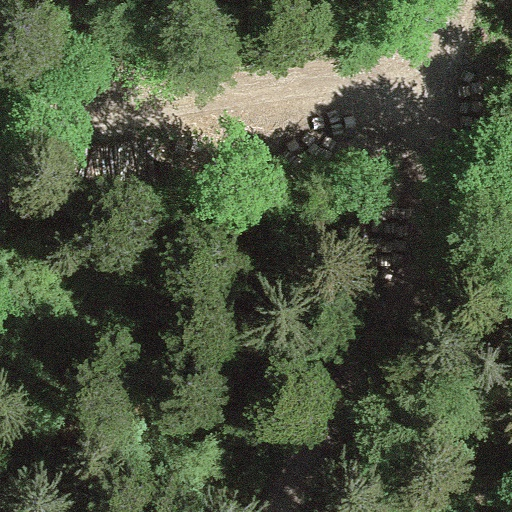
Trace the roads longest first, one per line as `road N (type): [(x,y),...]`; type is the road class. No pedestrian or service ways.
road 1 (track): [(289,511),(396,326),(440,231),(446,162),(421,113),(453,0)]
road 2 (track): [(421,113),(278,98),(0,146)]
